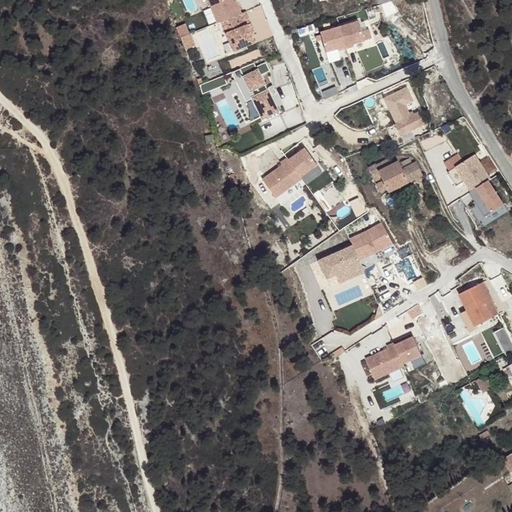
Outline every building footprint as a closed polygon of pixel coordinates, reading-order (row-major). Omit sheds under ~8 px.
[(193,0),(181,0),(188,15),(198,10),(193,0)] [(230,0),(206,0),(215,23),(219,21),(231,51),(251,43),(248,34),(244,25),(248,24),(244,12),(239,13),(236,6),(234,8),(230,0)] [(183,23),(174,27),(184,49),(192,45),(183,23)] [(357,27),(317,35),(322,55),(333,52),(334,55),(350,51),(349,49),(368,45),(365,33),(358,34),(357,27)] [(243,72),(244,75),(250,88),(247,89),(244,91),(260,123),(278,115),(263,82),(260,75),(269,70),(265,61),(255,65),(243,72)] [(250,88),(244,75),(240,78),(247,89),(250,88)] [(400,134),(425,123),(419,109),(412,112),(414,115),(411,116),(404,102),(389,110),(395,121),(385,126),(392,140),(396,140),(401,137),(400,134)] [(388,188),(422,173),(416,161),(403,167),(400,160),(398,160),(393,162),(391,157),(378,162),(377,160),(369,164),(380,189),(387,187),(388,188)] [(262,180),(275,198),(302,179),(287,158),(280,163),(282,165),(262,180)] [(493,176),(469,190),(475,201),(469,205),(483,228),(511,212),(506,204),(509,203),(493,176)] [(394,189),(388,192),(392,201),(398,199),(394,189)] [(352,245),(319,260),(328,280),(336,276),(362,265),(361,264),(378,256),(395,247),(383,227),(370,235),(351,243),(352,245)] [(362,265),(336,276),(341,286),(366,274),(362,265)] [(482,280),(476,284),(484,299),(482,301),(490,317),(500,311),(482,280)] [(484,299),(476,284),(455,295),(464,313),(459,316),(466,330),(477,325),(490,317),(482,301),(484,299)] [(411,334),(386,346),(387,349),(365,358),(375,380),(405,366),(404,364),(422,356),(413,336),(413,337),(411,334)] [(485,379),(476,383),(484,396),(493,391),(485,379)] [(511,458),(503,463),(508,473),(511,471),(511,458)]
